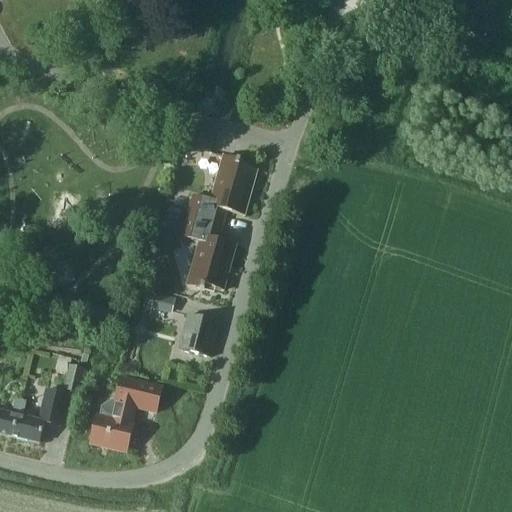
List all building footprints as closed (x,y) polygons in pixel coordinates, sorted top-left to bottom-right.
[(189,212),(187,217),(191,218),(223,227),(227,212),(245,217),(258,172),(240,167),(242,161),(237,160),(237,161),(223,157),(211,201),(193,196),(191,202),(189,212)] [(179,229),(183,216),(171,212),(167,226),(179,229)] [(185,227),(184,228),(183,231),(182,235),(182,237),(191,240),(200,243),(191,272),(187,287),(191,288),(201,291),(201,292),(205,293),(207,287),(224,292),(237,247),(219,242),(223,227),(191,218),(187,217),(185,227)] [(174,300),(154,295),(150,308),(171,313),(174,300)] [(178,351),(191,355),(209,359),(218,325),(187,317),(178,351)] [(81,362),(88,363),(89,355),(83,354),(81,362)] [(79,396),(84,371),(67,367),(62,392),(79,396)] [(162,389),(121,379),(115,403),(111,402),(103,407),(101,417),(96,416),(89,445),(127,454),(133,425),(131,425),(134,409),(156,414),(162,389)] [(39,422),(22,418),(18,417),(13,439),(40,445),(44,424),(60,428),(67,396),(46,391),(39,422)] [(0,436),(13,439),(18,417),(22,418),(26,402),(16,399),(12,416),(0,413),(0,436)]
